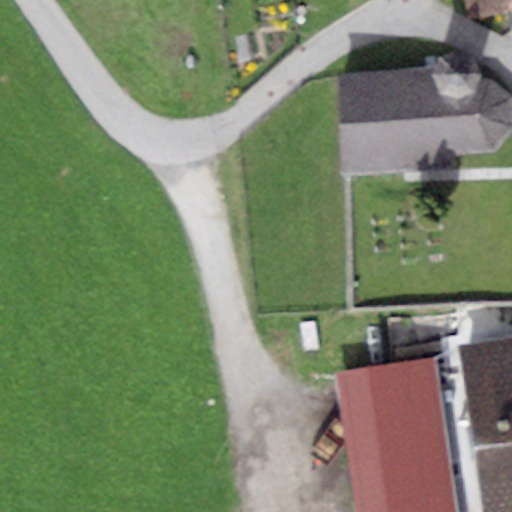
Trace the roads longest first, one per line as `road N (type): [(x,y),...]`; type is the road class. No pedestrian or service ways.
road 1 (track): [(28,0),(119,120),(171,143),(211,136),(403,0)]
road 2 (track): [(171,143),(212,259),(275,511)]
road 3 (track): [(388,11),(511,50)]
